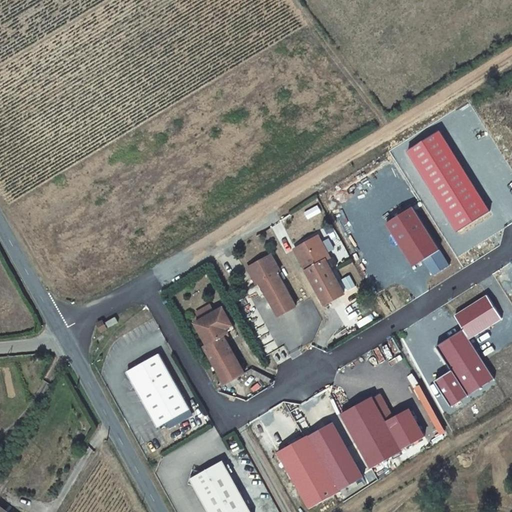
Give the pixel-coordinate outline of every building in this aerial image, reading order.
[(441,131),(407,152),(455,232),(489,211),(441,131)] [(413,209),(387,224),(413,267),(424,260),(439,251),(413,209)] [(332,259),(321,238),(297,252),(326,306),(346,296),(327,262),(332,259)] [(424,260),(432,275),(447,266),(439,251),(424,260)] [(283,272),(274,256),(253,267),(279,316),(297,306),(280,274),(283,272)] [(486,296),(455,315),(469,338),(500,319),(486,296)] [(234,325),(226,309),(198,324),(209,344),(206,346),(226,383),(246,373),(225,335),(230,333),(228,328),(234,325)] [(119,322),(117,317),(107,322),(110,327),(119,322)] [(108,328),(104,320),(98,323),(103,331),(108,328)] [(434,382),(450,406),(493,379),(462,331),(437,347),(452,371),(434,382)] [(191,410),(160,355),(127,374),(158,428),(191,410)] [(371,397),(384,422),(391,419),(377,394),(371,397)] [(371,397),(340,414),(370,467),(400,450),(399,450),(384,422),(371,397)] [(384,422),(399,450),(422,437),(408,410),(391,419),(384,422)] [(331,423),(307,436),(275,453),(306,509),(337,491),(337,490),(361,477),(331,423)] [(208,511),(250,511),(223,462),(191,480),(208,511)]
